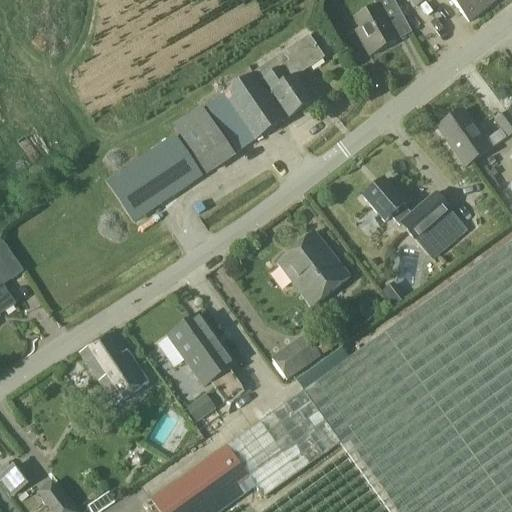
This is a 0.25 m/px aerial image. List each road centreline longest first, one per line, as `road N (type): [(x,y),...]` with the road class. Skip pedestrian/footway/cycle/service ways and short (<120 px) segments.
road 1 (residential): [(120,311),(280,206),(511,28)]
road 2 (unclassified): [(0,393),(120,311)]
